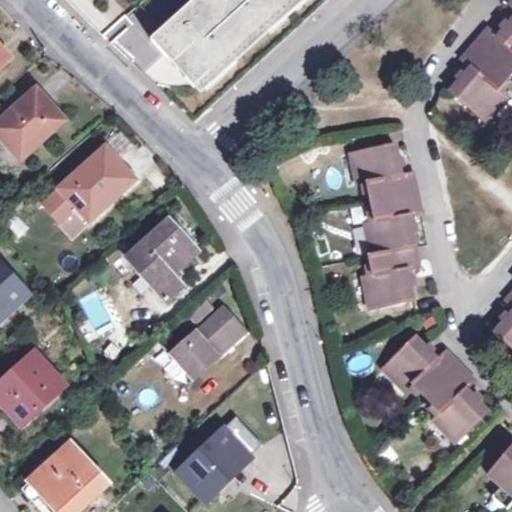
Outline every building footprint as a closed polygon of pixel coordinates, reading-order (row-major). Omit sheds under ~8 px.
[(197,0),(153,40),(196,88),(293,0),(197,0)] [(467,75),(460,83),(452,92),(483,121),(505,98),(502,95),(496,89),(503,82),(511,70),(511,5),(511,7),(511,23),(511,25),(504,33),(499,39),(491,31),(465,61),(472,69),(467,75)] [(504,33),(511,25),(506,21),(499,29),(504,33)] [(0,71),(12,61),(0,47),(0,71)] [(460,83),(467,75),(462,71),(455,79),(460,83)] [(496,89),(502,95),(509,88),(503,82),(496,89)] [(0,155),(12,169),(56,129),(41,111),(49,104),(37,91),(0,124),(0,155)] [(64,121),(49,104),(41,111),(56,129),(64,121)] [(121,136),(107,148),(122,164),(135,152),(121,136)] [(367,226),(372,257),(389,254),(393,274),(375,277),(366,279),(371,309),(414,302),(412,290),(410,279),(409,271),(420,269),(411,228),(410,218),(421,216),(413,176),(402,178),(396,146),(352,154),(358,186),(361,186),(369,185),(371,196),(373,204),(389,200),(393,221),(376,224),(367,226)] [(122,164),(107,148),(60,190),(91,224),(138,181),(122,164)] [(369,185),(361,186),(364,197),(371,196),(369,185)] [(389,200),(373,204),(376,224),(393,221),(389,200)] [(200,253),(171,221),(129,259),(169,303),(186,288),(175,275),(200,253)] [(389,254),(372,257),(375,277),(393,274),(389,254)] [(0,324),(32,296),(0,261),(0,324)] [(418,278),(410,279),(412,290),(419,289),(418,278)] [(511,299),(509,303),(511,304),(511,317),(506,324),(497,334),(511,347),(511,299)] [(205,375),(231,351),(226,346),(245,329),(225,308),(180,347),(205,375)] [(506,324),(511,317),(511,316),(507,313),(501,320),(506,324)] [(250,334),(245,329),(226,346),(231,351),(250,334)] [(480,403),(474,397),(467,390),(476,381),(448,353),(439,361),(433,355),(426,348),(417,339),(384,370),(407,394),(409,391),(416,385),(424,394),(430,399),(443,387),(456,401),(443,413),(437,419),(434,422),(457,445),(489,412),(480,403)] [(430,344),(426,348),(433,355),(437,351),(430,344)] [(69,386),(37,351),(0,386),(0,403),(13,418),(24,429),(69,386)] [(416,385),(409,391),(418,400),(424,394),(416,385)] [(436,406),(443,413),(456,401),(443,387),(430,399),(436,406)] [(478,393),(474,397),(480,403),(484,400),(478,393)] [(0,414),(13,418),(0,403),(0,414)] [(437,419),(443,413),(436,406),(429,412),(437,419)] [(266,447),(239,418),(179,475),(207,503),(231,480),(239,488),(258,470),(250,462),(266,447)] [(80,511),(109,486),(71,445),(31,483),(58,511),(80,511)] [(511,448),(488,476),(502,488),(494,497),(508,509),(511,504),(511,448)]
